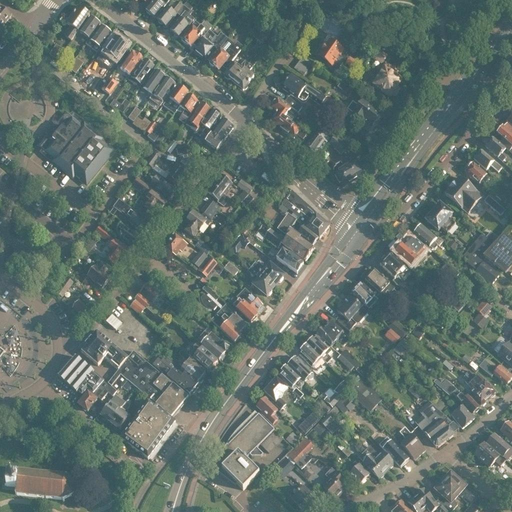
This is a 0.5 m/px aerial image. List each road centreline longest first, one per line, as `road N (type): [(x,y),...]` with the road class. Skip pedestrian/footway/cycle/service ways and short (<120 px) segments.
road 1 (primary): [(186,466),(217,412),(363,223)]
road 2 (residential): [(58,345),(100,312),(242,119)]
road 3 (residential): [(58,345),(30,300),(93,214),(0,142)]
road 4 (primary): [(363,223),(511,28)]
road 5 (residential): [(363,223),(389,219),(511,78)]
road 6 (residential): [(242,119),(99,0)]
road 7 (residential): [(363,223),(242,119)]
road 8 (residential): [(242,119),(318,0)]
road 9 (residential): [(146,469),(39,385)]
